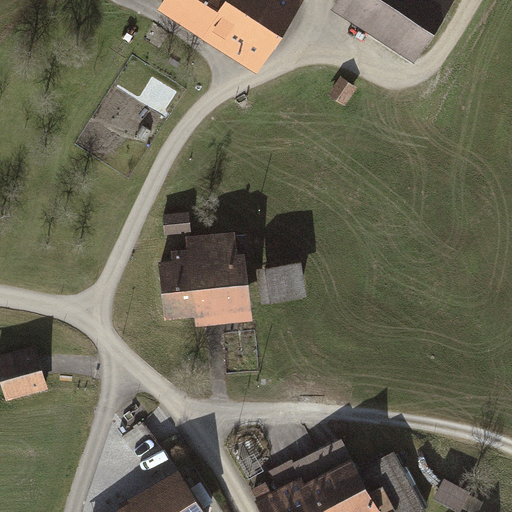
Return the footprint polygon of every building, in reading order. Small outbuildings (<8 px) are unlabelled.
[(168,0),(159,15),(207,44),(233,0),(168,0)] [(233,0),(207,44),(234,60),(270,0),(233,0)] [(305,0),(270,0),(234,60),(259,75),(305,0)] [(348,0),(338,16),(419,67),(460,4),(453,0),(348,0)] [(358,91),(342,80),(330,98),(346,109),(358,91)] [(190,207),(159,208),(160,228),(191,227),(190,207)] [(197,318),(254,312),(246,234),(238,235),(237,227),(187,232),(188,240),(171,242),(172,252),(162,253),(168,311),(196,308),(197,318)] [(303,253),(260,262),(267,297),(310,288),(303,253)] [(37,342),(0,350),(0,368),(7,397),(48,387),(37,342)] [(346,433),(295,460),(322,511),(359,511),(381,501),(371,482),(361,463),(346,433)] [(395,445),(361,463),(371,482),(382,476),(396,503),(378,511),(419,511),(428,507),(395,445)] [(263,511),(322,511),(295,460),(293,458),(270,470),(277,485),(271,489),(266,480),(253,487),(258,495),(255,497),(263,511)] [(132,497),(107,511),(212,511),(181,462),(130,494),(132,497)] [(444,478),(436,493),(471,511),(480,511),(486,501),(444,478)]
